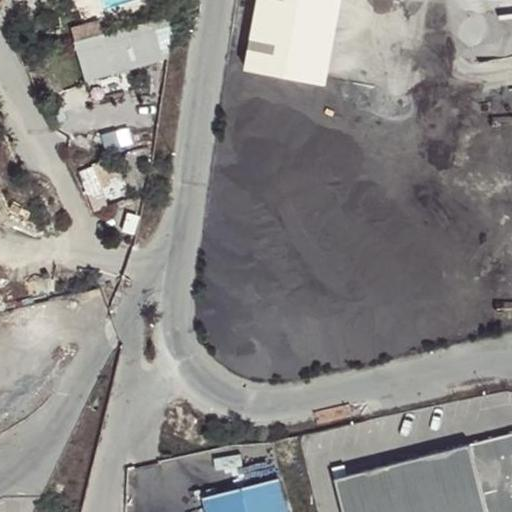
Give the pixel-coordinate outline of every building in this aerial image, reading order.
[(347,0),(260,0),(246,79),(331,95),(347,0)] [(152,21),(73,45),(85,83),(164,59),(152,21)] [(109,164),(86,167),(91,208),(114,205),(109,164)] [(511,511),(511,436),(334,480),(341,511),(511,511)] [(289,511),(282,483),(202,503),(204,511),(289,511)]
